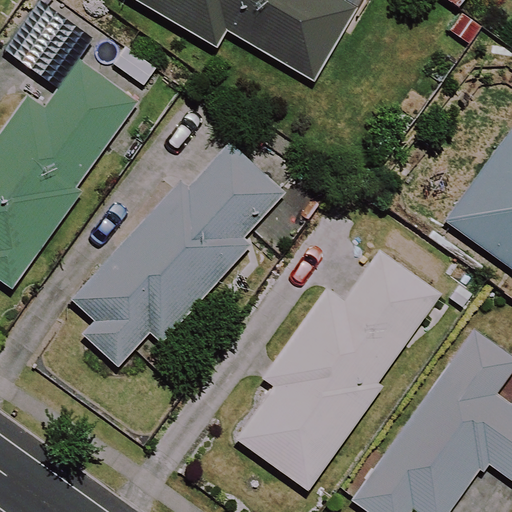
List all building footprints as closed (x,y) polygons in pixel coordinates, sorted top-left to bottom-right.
[(131,0),(216,51),(227,33),(309,83),(359,0),(131,0)] [(138,103),(82,61),(45,111),(29,100),(0,139),(0,282),(13,292),(96,181),(85,174),(138,103)] [(511,135),(448,223),(511,269),(511,135)] [(286,195),(228,143),(177,200),(172,195),(74,304),(95,322),(83,336),(119,369),(151,334),(163,345),(250,248),(244,242),(286,195)] [(443,300),(379,255),(344,305),(326,292),(263,382),(274,389),(236,442),(306,492),(443,300)] [(511,375),(511,358),(476,333),(354,503),(367,511),(414,511),(416,510),(419,511),(453,511),(488,464),(511,481),(511,394),(503,388),(511,375)]
